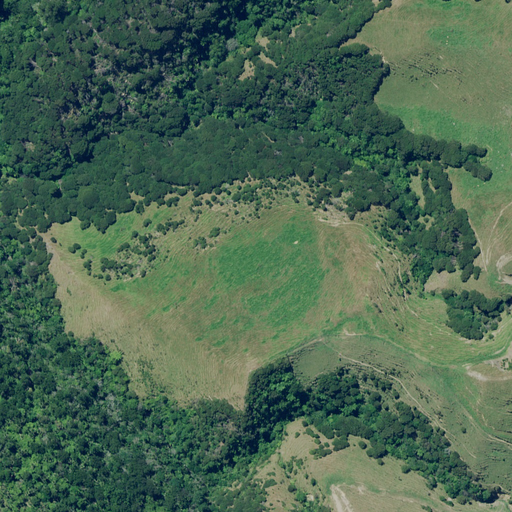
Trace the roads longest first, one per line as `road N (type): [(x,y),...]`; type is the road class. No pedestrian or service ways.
road 1 (track): [(340,511),(332,483),(362,483),(463,511)]
road 2 (track): [(511,457),(475,406),(511,340)]
